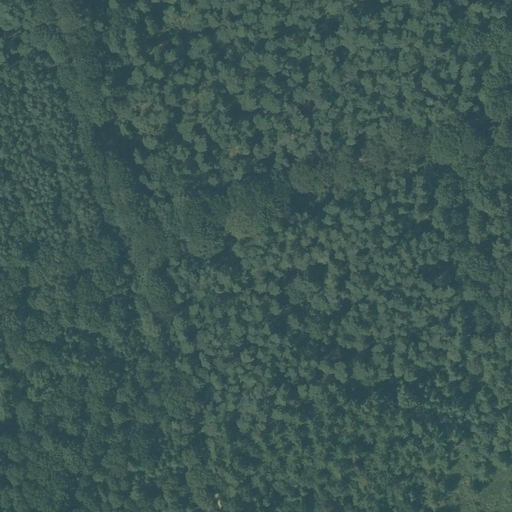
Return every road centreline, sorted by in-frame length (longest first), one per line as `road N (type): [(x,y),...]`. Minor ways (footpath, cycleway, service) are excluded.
road 1 (track): [(142,236),(511,104)]
road 2 (track): [(224,511),(142,236)]
road 3 (track): [(142,236),(73,0)]
road 4 (track): [(142,236),(0,288)]
